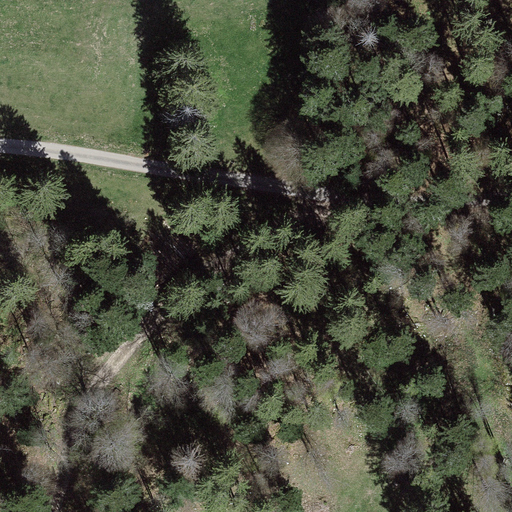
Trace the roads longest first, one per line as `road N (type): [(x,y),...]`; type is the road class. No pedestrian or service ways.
road 1 (unclassified): [(0,151),(511,207)]
road 2 (track): [(30,511),(114,358),(241,183)]
